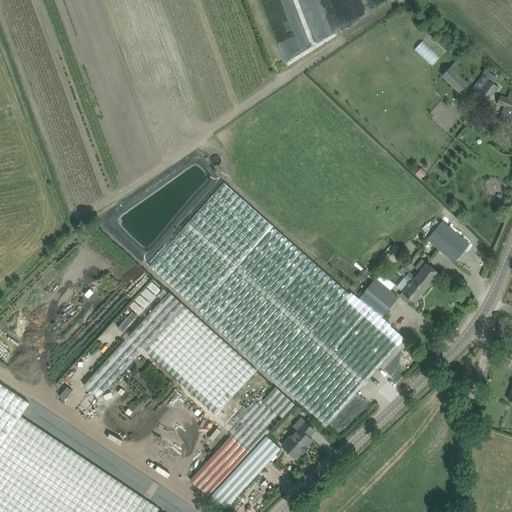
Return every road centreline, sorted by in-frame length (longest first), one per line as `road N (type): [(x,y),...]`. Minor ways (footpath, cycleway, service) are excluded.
road 1 (tertiary): [(279,511),(488,309)]
road 2 (unclassified): [(462,511),(465,438),(486,367),(488,309)]
